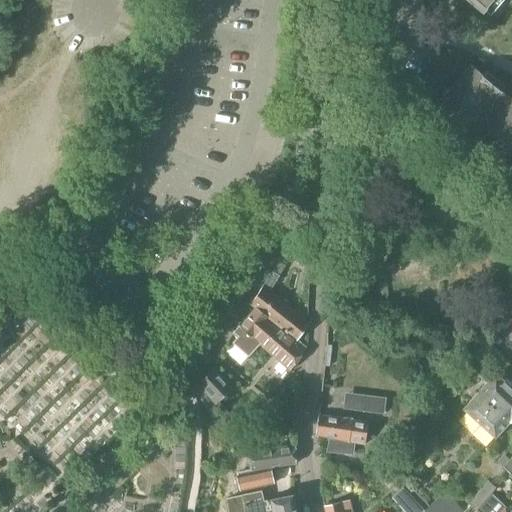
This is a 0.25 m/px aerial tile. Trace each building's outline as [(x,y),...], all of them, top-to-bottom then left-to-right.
[(470,0),(491,17),(504,0),(470,0)] [(488,129),(511,99),(471,65),(438,105),(479,140),(488,129)] [(511,97),(511,99),(488,129),(511,148),(511,97)] [(312,243),(300,241),(292,239),(282,255),(311,261),(312,243)] [(269,291),(280,276),(286,267),(279,262),(250,304),(255,307),(248,318),(259,327),(268,316),(297,340),(310,325),(269,291)] [(249,357),(259,344),(289,369),(306,349),(297,341),(297,340),(268,316),(259,327),(248,318),(241,328),(238,326),(232,335),(237,339),(233,344),(249,357)] [(197,384),(206,393),(216,404),(233,389),(214,368),(197,384)] [(495,439),(511,420),(511,388),(496,374),(463,410),(495,439)] [(384,415),(386,400),(348,395),(346,410),(384,415)] [(316,437),(330,439),(328,452),(353,455),(355,445),(365,446),(369,423),(353,421),(319,415),(316,437)] [(251,471),(295,464),(297,464),(295,446),(246,453),(251,471)] [(511,457),(503,467),(511,475),(511,457)] [(265,471),(237,476),(240,490),(268,485),(265,471)] [(390,471),(381,480),(394,494),(403,485),(390,471)] [(473,511),(490,493),(495,487),(487,481),(467,504),(470,506),(465,511),(473,511)] [(400,490),(391,498),(400,508),(409,500),(420,511),(421,511),(426,508),(405,485),(400,490)] [(448,490),(427,508),(430,511),(456,511),(463,506),(448,490)] [(295,511),(292,495),(263,501),(261,491),(241,495),(242,496),(233,497),(236,511),(295,511)] [(508,511),(490,493),(473,511),(508,511)] [(324,506),(325,511),(352,511),(350,500),(324,506)]
